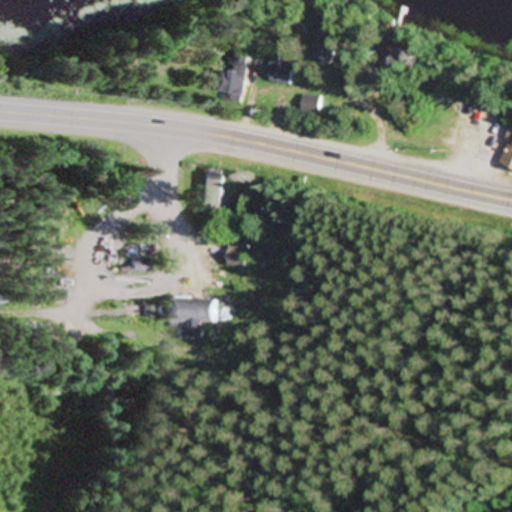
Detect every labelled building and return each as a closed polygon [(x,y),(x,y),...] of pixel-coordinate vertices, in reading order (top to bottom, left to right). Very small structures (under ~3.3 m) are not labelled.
[(336,55),(341,35),(321,30),(316,50),(336,55)] [(231,74),(215,72),(212,94),(245,98),(251,57),(233,55),(231,74)] [(291,86),(296,60),(276,56),(271,82),(291,86)] [(511,136),(502,164),(511,167),(511,136)] [(200,206),(240,209),(241,203),(223,201),(225,173),(202,172),(200,206)] [(249,247),(230,247),(230,269),(249,269),(249,247)] [(129,275),(146,275),(146,262),(129,262),(129,275)] [(164,298),(164,328),(219,328),(219,298),(164,298)]
